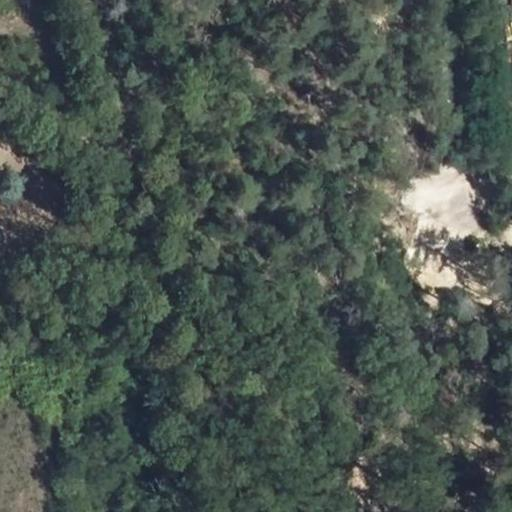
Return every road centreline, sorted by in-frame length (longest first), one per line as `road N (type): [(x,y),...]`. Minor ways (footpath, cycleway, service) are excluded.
road 1 (track): [(172,0),(302,129),(338,119),(283,0)]
road 2 (track): [(0,95),(68,151),(104,147),(68,0)]
